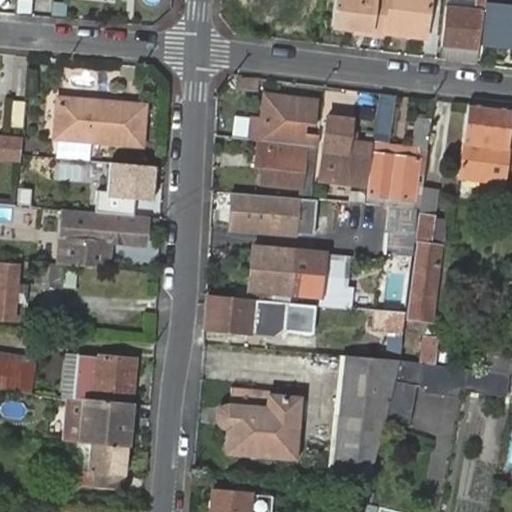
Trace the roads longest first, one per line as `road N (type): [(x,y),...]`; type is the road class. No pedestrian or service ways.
road 1 (residential): [(164,511),(197,50)]
road 2 (residential): [(197,50),(511,89)]
road 3 (residential): [(0,33),(197,50)]
